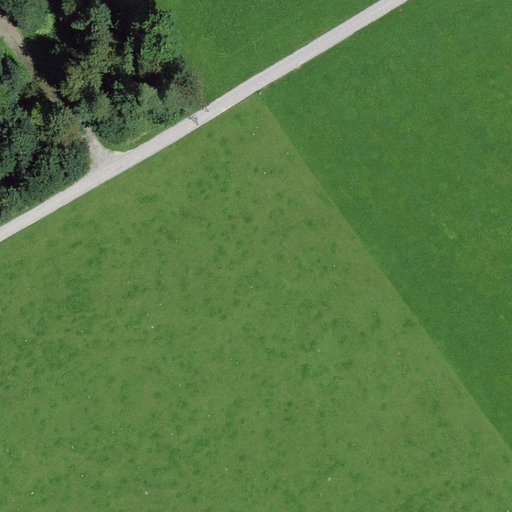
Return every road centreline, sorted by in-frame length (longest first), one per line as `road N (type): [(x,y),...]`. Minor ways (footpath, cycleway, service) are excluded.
road 1 (track): [(397,0),(0,236)]
road 2 (track): [(0,22),(112,169)]
